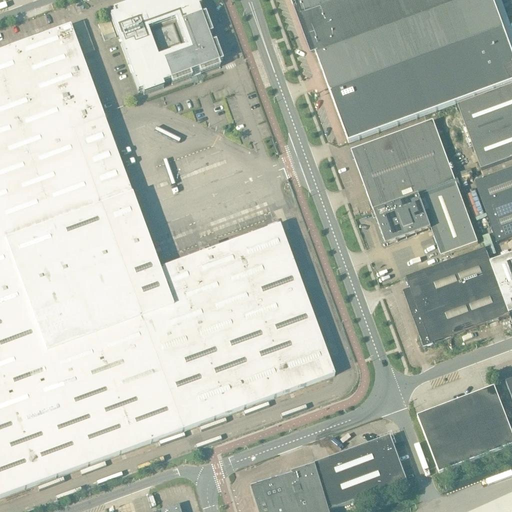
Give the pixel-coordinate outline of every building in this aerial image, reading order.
[(143,0),(112,11),(114,16),(110,17),(127,65),(137,93),(142,92),(143,96),(163,89),(162,85),(170,82),(171,86),(219,68),(218,64),(223,62),(216,42),(211,44),(208,36),(213,34),(206,14),(200,16),(197,8),(202,6),(199,0),(143,0)] [(315,53),(315,54),(330,95),(334,106),(344,132),(349,145),(382,132),(440,112),(511,85),(511,52),(511,51),(511,50),(511,45),(507,42),(511,38),(504,32),(500,22),(492,0),(292,0),(304,32),(303,33),(306,41),(307,40),(312,54),(315,53)] [(83,56),(94,52),(83,22),(72,26),(83,56)] [(76,45),(70,27),(38,38),(38,37),(37,38),(37,39),(7,50),(6,49),(5,50),(6,50),(0,52),(0,498),(23,490),(24,491),(24,490),(55,478),(55,479),(56,479),(56,478),(87,467),(87,468),(88,467),(88,466),(118,455),(119,456),(120,456),(120,455),(150,444),(150,445),(151,444),(151,443),(181,432),(181,433),(182,433),(182,432),(212,421),(212,422),(214,421),(213,421),(243,410),(244,410),(244,409),(273,399),(274,399),(274,398),(303,388),(304,388),(304,387),(334,377),(327,358),(328,358),(328,357),(327,357),(320,340),(322,339),(321,338),(320,339),(313,321),(315,320),(315,319),(313,320),(307,302),(308,301),(308,300),(306,301),(300,283),(301,283),(301,282),(299,283),(293,265),(294,264),(294,263),(293,264),(286,246),(287,246),(287,245),(286,245),(279,227),(249,238),(249,237),(248,237),(248,238),(219,249),(217,243),(207,247),(209,252),(189,260),(188,259),(188,260),(159,271),(152,253),(154,252),(153,251),(152,252),(145,234),(147,234),(146,233),(145,233),(138,215),(140,215),(140,214),(138,214),(131,197),(133,196),(133,195),(131,196),(125,178),(126,178),(126,177),(124,177),(118,159),(119,159),(119,158),(117,158),(111,141),(113,140),(112,139),(110,140),(108,133),(104,122),(106,121),(105,120),(104,121),(97,103),(98,102),(98,101),(97,102),(90,84),(91,83),(91,82),(90,83),(83,65),(84,65),(84,64),(83,64),(77,46),(77,45),(76,45)] [(481,171),(511,159),(511,86),(457,106),(481,171)] [(455,147),(447,126),(436,130),(433,122),(351,152),(374,214),(419,197),(419,196),(455,182),(444,151),(455,147)] [(486,214),(511,204),(511,169),(475,183),(486,214)] [(419,197),(431,231),(441,258),(478,244),(468,218),(455,182),(419,196),(419,197)] [(386,247),(431,231),(419,197),(374,214),(386,247)] [(511,204),(486,214),(497,245),(511,239),(511,204)] [(509,315),(490,263),(485,250),(406,279),(409,290),(403,292),(423,348),(440,342),(510,317),(509,315)] [(509,315),(511,313),(511,254),(490,263),(509,315)] [(439,474),(440,473),(511,445),(511,434),(494,388),(463,399),(417,416),(439,474)] [(407,483),(390,437),(315,465),(316,466),(329,511),(407,483)] [(329,511),(316,466),(291,473),(292,476),(291,476),(272,482),(271,481),(266,483),(266,484),(251,489),(258,511),(329,511)]
